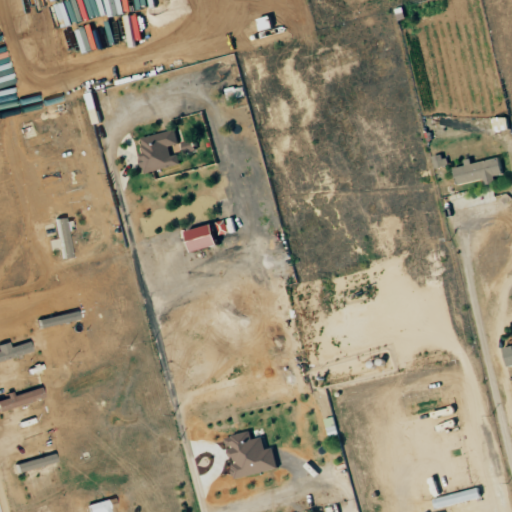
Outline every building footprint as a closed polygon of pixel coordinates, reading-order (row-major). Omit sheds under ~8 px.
[(264,30),(277,28),(274,15),(262,18),(264,30)] [(511,130),(510,117),(496,117),(497,130),(511,130)] [(140,138),(147,171),(176,165),(172,146),(180,144),(177,130),(140,138)] [(188,153),(199,150),(196,139),(185,142),(188,153)] [(435,157),(438,168),(449,165),(445,154),(435,157)] [(460,184),(486,179),(487,185),(498,182),(497,176),(504,174),(501,157),(468,163),(468,165),(457,168),(460,184)] [(55,218),(61,258),(72,256),(66,217),(55,218)] [(192,229),(196,251),(224,245),(222,235),(232,233),(230,222),(192,229)] [(0,343),(0,359),(31,350),(29,341),(10,346),(8,341),(0,343)] [(0,410),(42,397),(39,386),(7,396),(7,397),(0,399),(0,410)] [(281,468),(276,448),(269,450),(266,438),(256,440),(253,431),(229,437),(236,464),(233,465),(237,479),(281,468)] [(437,499),(440,508),(485,497),(482,488),(437,499)] [(89,511),(110,511),(108,499),(88,503),(89,511)]
